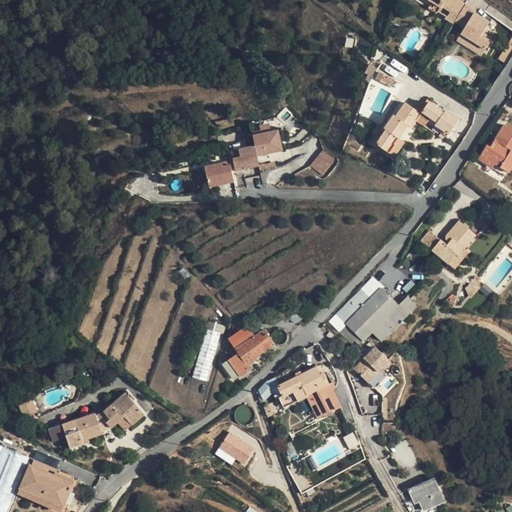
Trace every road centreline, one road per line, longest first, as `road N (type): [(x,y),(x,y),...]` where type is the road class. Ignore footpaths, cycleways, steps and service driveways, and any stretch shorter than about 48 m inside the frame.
road 1 (residential): [(511,68),(411,227),(314,325)]
road 2 (residential): [(314,325),(249,388),(118,478),(88,511)]
road 3 (residential): [(314,325),(404,511)]
